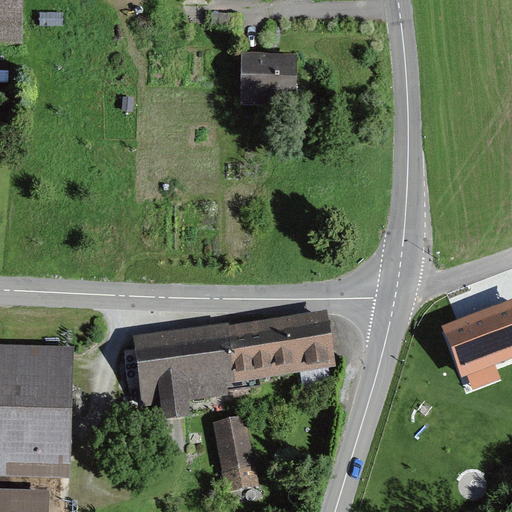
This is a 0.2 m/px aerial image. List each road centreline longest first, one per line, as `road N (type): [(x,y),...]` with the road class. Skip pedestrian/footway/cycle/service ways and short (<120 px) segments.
road 1 (unclassified): [(0,291),(263,300),(397,294)]
road 2 (tertiary): [(398,0),(409,127),(397,294)]
road 3 (tertiary): [(397,294),(336,511)]
road 4 (unclassified): [(511,257),(397,294)]
